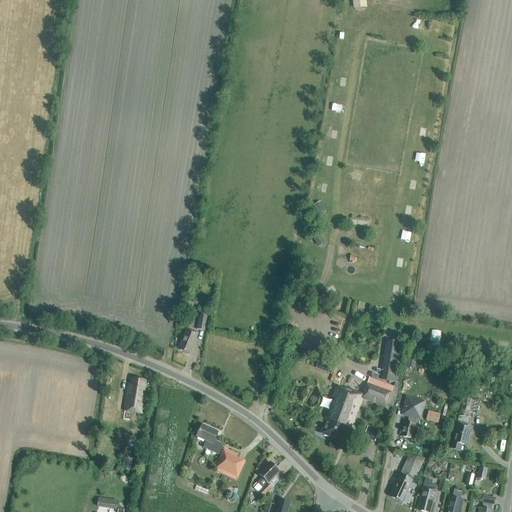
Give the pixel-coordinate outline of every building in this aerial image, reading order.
[(351,0),(353,10),(367,7),(365,0),(351,0)] [(319,216),(326,212),(321,202),(313,206),(319,216)] [(324,243),(320,235),(313,239),(318,247),(324,243)] [(301,262),(306,271),(314,268),(308,258),(301,262)] [(204,332),(207,318),(201,316),(198,330),(204,332)] [(195,339),(197,334),(187,330),(184,337),(187,337),(181,351),(189,355),(195,340),(195,339)] [(395,372),(399,342),(386,341),(382,371),(383,371),(382,381),(397,383),(399,373),(395,372)] [(406,367),(414,368),(416,356),(408,355),(406,367)] [(332,375),(336,364),(320,358),(316,369),(332,375)] [(368,401),(386,407),(390,408),(391,406),(393,407),(397,394),(398,389),(372,379),(370,385),(367,384),(363,396),(345,390),(344,391),(336,388),(324,422),(325,422),(321,434),(343,442),(347,430),(351,431),(363,399),(368,401)] [(143,415),(146,394),(144,394),(146,382),(132,380),(131,385),(129,385),(125,412),(143,415)] [(464,398),(459,417),(468,419),(470,413),(476,415),(479,402),(464,398)] [(409,417),(407,423),(403,422),(402,429),(403,429),(401,436),(410,439),(412,432),(416,419),(419,420),(423,403),(407,399),(402,416),(409,417)] [(439,416),(428,413),(426,421),(438,424),(439,416)] [(217,441),(215,440),(219,433),(202,426),(197,438),(207,442),(204,449),(219,455),(224,445),(216,442),(217,441)] [(374,428),(368,426),(363,438),(369,440),(374,428)] [(466,446),(471,430),(456,426),(456,427),(450,448),(459,451),(461,444),(466,446)] [(237,481),(245,463),(240,460),(241,456),(224,449),(215,469),(218,470),(217,472),(237,481)] [(414,481),(424,460),(409,455),(400,475),(395,485),(393,485),(392,489),(393,489),(390,495),(402,501),(412,481),(414,481)] [(123,468),(129,469),(131,459),(125,458),(123,468)] [(268,484),(280,472),(271,463),(259,474),(264,478),(258,483),(263,489),(259,493),(264,498),(273,490),(268,484)] [(485,481),(488,469),(479,467),(477,479),(485,481)] [(189,470),(185,478),(190,480),(194,473),(189,470)] [(468,473),(466,481),(473,482),(475,475),(468,473)] [(445,494),(449,482),(448,482),(449,477),(443,475),(442,479),(441,479),(438,492),(445,494)] [(435,503),(437,495),(436,494),(437,490),(436,489),(437,486),(431,484),(432,481),(425,479),(421,495),(420,498),(417,510),(425,511),(430,511),(433,503),(435,503)] [(459,511),(463,501),(460,500),(462,492),(454,490),(452,498),(449,497),(446,506),(449,507),(447,511),(459,511)] [(492,511),(493,511),(490,510),(491,505),(493,505),(494,499),(482,496),(481,503),(482,503),(481,509),(478,508),(477,511),(492,511)] [(99,498),(97,507),(116,509),(117,500),(99,498)] [(287,511),(291,503),(284,501),(279,500),(275,511),(287,511)]
